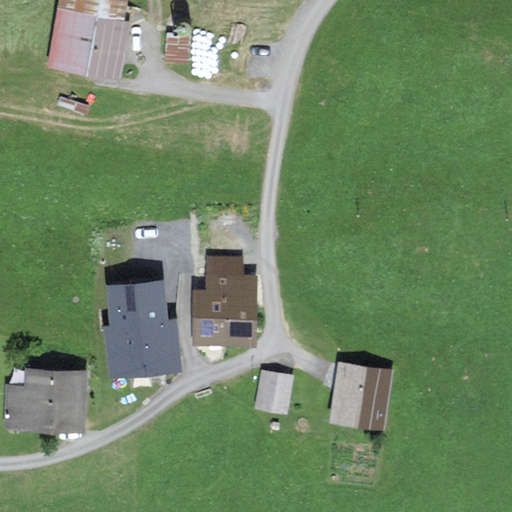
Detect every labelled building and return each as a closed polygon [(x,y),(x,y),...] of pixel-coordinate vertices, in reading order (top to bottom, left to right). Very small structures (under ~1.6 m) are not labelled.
[(124,0),(60,0),(50,61),(117,73),(126,21),(121,20),(124,0)] [(188,34),(169,33),(168,57),(187,58),(188,34)] [(254,274),(208,273),(208,288),(195,288),(194,341),(252,342),(254,274)] [(109,282),(113,322),(165,317),(160,276),(109,282)] [(173,316),(165,317),(113,322),(106,323),(111,373),(178,366),(173,316)] [(391,368),(340,361),(332,415),(383,422),(391,368)] [(9,385),(8,422),(82,425),(85,370),(30,368),(30,386),(9,385)] [(292,375),(263,370),(257,403),(285,408),(292,375)]
